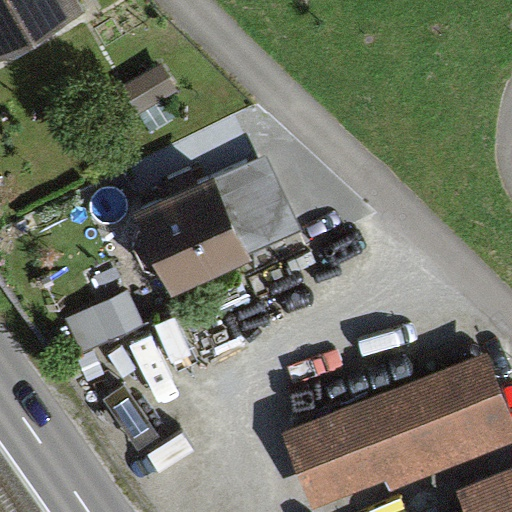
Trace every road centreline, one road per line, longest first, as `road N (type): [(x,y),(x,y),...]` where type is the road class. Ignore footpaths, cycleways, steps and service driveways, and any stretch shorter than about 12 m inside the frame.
road 1 (residential): [(184,0),(511,317)]
road 2 (unknown): [(455,261),(313,331),(238,356),(206,388),(195,470),(213,511)]
road 3 (primary): [(89,511),(0,384)]
